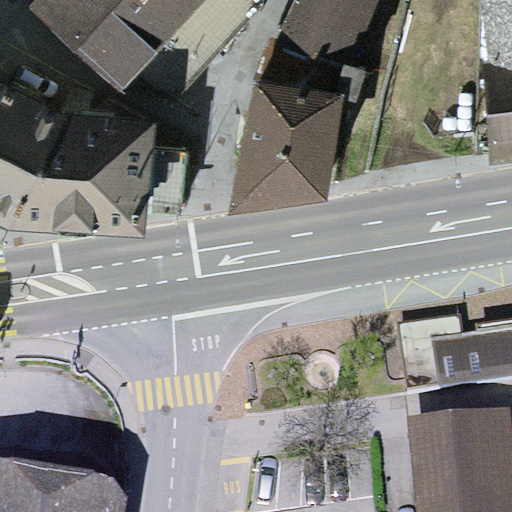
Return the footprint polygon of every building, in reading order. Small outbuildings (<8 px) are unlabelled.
[(40,0),(27,14),(108,90),(192,0),(40,0)] [(370,0),(298,0),(275,49),(333,77),(370,0)] [(476,82),(483,155),(511,151),(511,4),(489,7),(497,80),(476,82)] [(139,127),(48,106),(0,85),(0,215),(3,217),(67,231),(127,229),(139,127)] [(338,106),(252,90),(230,203),(321,192),(338,106)] [(511,329),(447,333),(449,378),(511,375),(511,329)] [(508,511),(501,435),(411,444),(417,511),(508,511)] [(112,511),(0,492),(0,511),(112,511)]
